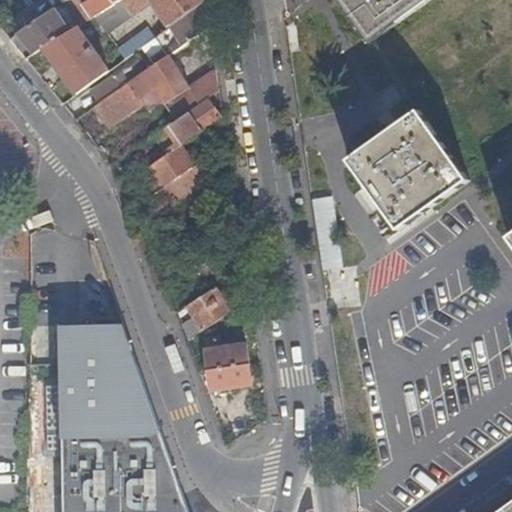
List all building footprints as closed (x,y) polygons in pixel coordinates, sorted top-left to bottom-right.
[(64,16),(81,4),(78,0),(67,0),(61,4),(57,7),(64,16)] [(93,0),(101,12),(120,0),(93,0)] [(160,16),(170,30),(172,29),(206,4),(205,0),(121,0),(95,17),(108,35),(152,5),(154,9),(160,5),(165,12),(160,16)] [(431,0),(337,0),(342,7),(355,24),(369,44),(431,0)] [(172,29),(185,47),(210,30),(206,4),(172,29)] [(160,5),(154,9),(160,16),(165,12),(160,5)] [(70,32),(54,9),(10,39),(26,60),(70,32)] [(109,73),(77,28),(70,32),(43,50),(77,96),(109,73)] [(161,36),(174,55),(185,47),(172,29),(170,30),(161,36)] [(129,46),(121,53),(127,61),(142,49),(155,40),(148,30),(128,44),(129,46)] [(146,55),(155,68),(170,58),(174,55),(161,36),(155,40),(142,49),(146,55)] [(155,68),(146,55),(114,78),(122,90),(155,68)] [(166,104),(164,105),(176,123),(208,100),(219,93),(216,71),(190,88),(170,58),(155,68),(122,90),(95,109),(108,128),(144,105),(159,95),(166,104)] [(159,95),(144,105),(150,114),(164,105),(166,104),(159,95)] [(144,193),(148,199),(162,190),(195,167),(181,146),(220,117),(208,100),(176,123),(154,137),(168,156),(148,169),(157,183),(144,193)] [(468,181),(419,113),(349,163),(399,231),(468,181)] [(201,175),(209,170),(210,169),(204,160),(195,167),(162,190),(148,199),(157,211),(175,199),(178,203),(207,183),(201,175)] [(201,175),(207,183),(215,178),(209,170),(201,175)] [(198,329),(185,332),(188,342),(205,331),(217,323),(231,314),(215,290),(178,314),(181,321),(190,315),(198,329)] [(227,322),(217,323),(205,331),(206,339),(219,338),(219,339),(229,338),(227,322)] [(85,343),(86,325),(65,324),(64,343),(85,343)] [(180,480),(124,325),(86,325),(85,343),(64,343),(64,386),(62,455),(61,511),(190,511),(189,507),(180,480)] [(219,338),(206,339),(204,339),(208,372),(250,366),(247,347),(220,350),(219,339),(219,338)] [(253,386),(250,366),(208,372),(210,392),(253,386)] [(62,455),(64,386),(48,385),(47,455),(62,455)] [(511,511),(511,503),(499,511),(511,511)]
